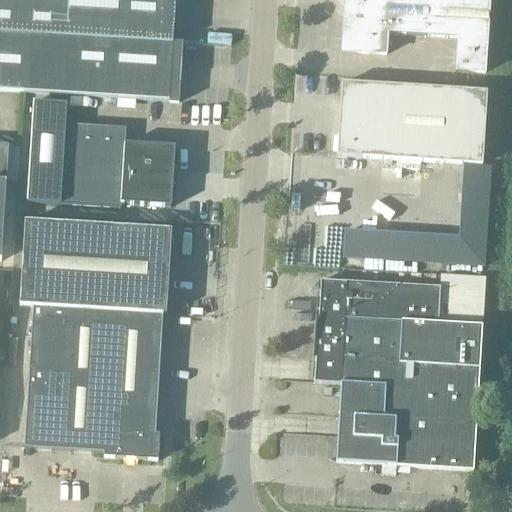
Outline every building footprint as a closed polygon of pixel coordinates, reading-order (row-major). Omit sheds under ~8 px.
[(0,0),(0,93),(169,104),(179,105),(180,86),(170,86),(171,62),(181,63),(182,46),(172,45),(175,0),(0,0)] [(387,57),(388,36),(459,41),(459,54),(459,55),(459,57),(461,60),(462,63),(464,65),(465,67),(468,70),(470,71),(473,73),(475,74),(478,74),(485,75),(489,0),(346,0),(345,35),(346,39),(347,42),(349,45),(351,48),(353,50),(355,51),(356,52),(359,54),(362,55),(387,57)] [(342,86),(337,159),(482,168),(487,95),(342,86)] [(66,107),(33,105),(26,205),(121,211),(121,207),(171,210),(175,150),(125,147),(126,131),(65,127),(66,107)] [(32,310),(24,451),(103,456),(103,461),(125,462),(125,459),(135,460),(135,463),(158,464),(159,438),(155,437),(163,318),(167,318),(172,234),(25,225),(20,309),(32,310)] [(314,317),(312,361),(314,361),(313,384),(340,386),(338,420),(337,439),(335,465),(473,474),(484,278),(444,276),(443,291),(425,290),(319,283),(317,317),(314,317)]
